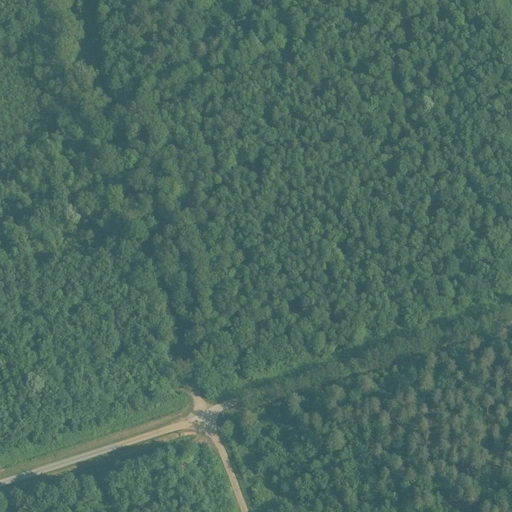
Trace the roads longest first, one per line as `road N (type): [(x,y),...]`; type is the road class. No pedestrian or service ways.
road 1 (track): [(66,0),(194,391)]
road 2 (unclassified): [(203,425),(233,400),(511,309)]
road 3 (unclassified): [(203,425),(182,424),(0,483)]
